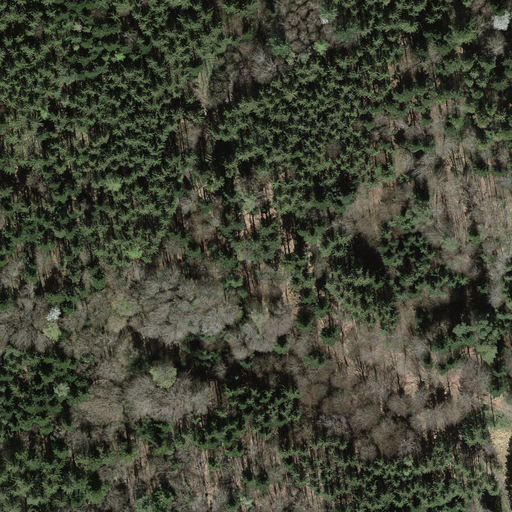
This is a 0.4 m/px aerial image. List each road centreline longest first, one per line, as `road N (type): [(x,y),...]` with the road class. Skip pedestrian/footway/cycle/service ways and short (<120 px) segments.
road 1 (track): [(21,511),(55,481),(204,129),(248,77)]
road 2 (track): [(248,77),(387,26),(511,17)]
